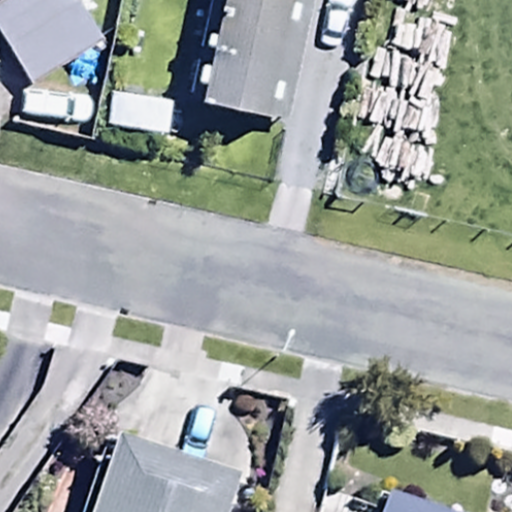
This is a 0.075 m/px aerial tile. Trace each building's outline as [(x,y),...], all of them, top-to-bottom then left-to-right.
[(74,0),(0,0),(0,47),(24,86),(99,40),(74,0)] [(298,0),(204,0),(187,93),(277,111),(298,0)] [(102,87),(97,123),(160,131),(165,95),(102,87)] [(210,511),(226,462),(103,424),(76,511),(210,511)] [(466,511),(387,481),(374,511),(466,511)]
